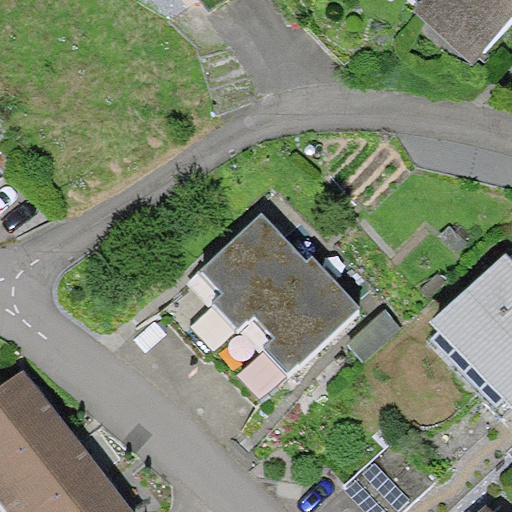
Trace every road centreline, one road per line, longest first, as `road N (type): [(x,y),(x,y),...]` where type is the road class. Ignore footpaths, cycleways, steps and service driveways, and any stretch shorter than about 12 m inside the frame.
road 1 (residential): [(0,295),(41,256),(221,139),(290,117),(361,107),(511,134)]
road 2 (residential): [(248,511),(0,299)]
